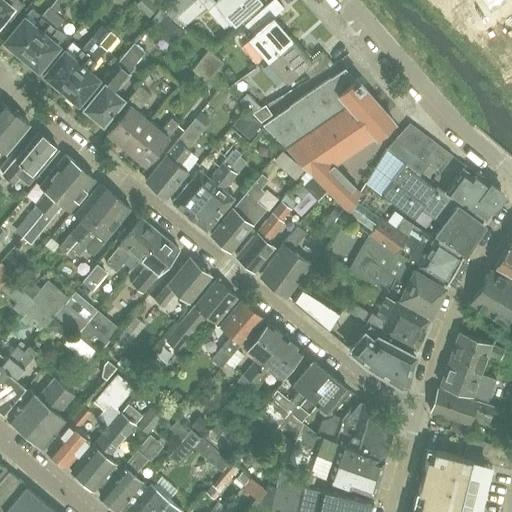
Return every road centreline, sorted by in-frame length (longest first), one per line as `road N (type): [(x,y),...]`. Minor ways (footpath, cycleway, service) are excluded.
road 1 (residential): [(0,73),(416,417)]
road 2 (unclassified): [(348,0),(442,108),(511,172)]
road 3 (residential): [(511,216),(465,284),(416,417)]
